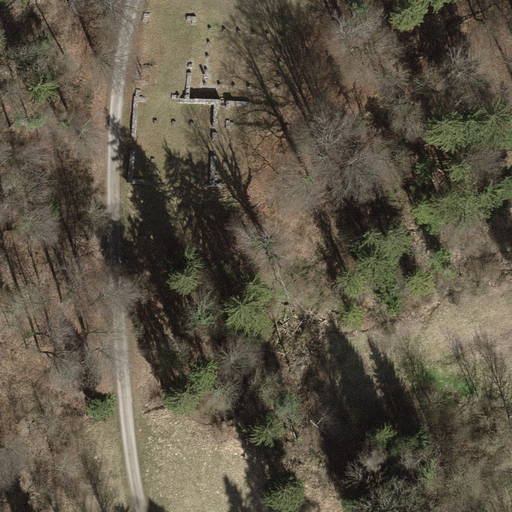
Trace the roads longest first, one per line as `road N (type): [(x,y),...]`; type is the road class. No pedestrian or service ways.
road 1 (track): [(114,142),(117,305),(142,511)]
road 2 (track): [(134,0),(114,142)]
